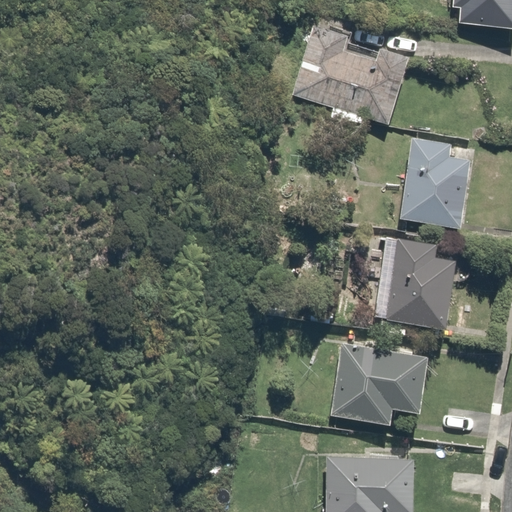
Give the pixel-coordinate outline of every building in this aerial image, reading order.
[(511,0),(457,0),(456,12),(465,12),(464,26),(511,30),(511,0)] [(315,28),(292,96),(389,129),(412,60),(315,28)] [(481,148),(416,139),(404,221),(469,231),(481,148)] [(440,264),(442,251),(386,243),(375,320),(456,332),(466,268),(440,264)] [(434,363),(340,350),(331,416),(399,425),(401,407),(427,411),(434,363)] [(423,511),(424,459),(326,458),(325,511),(423,511)]
